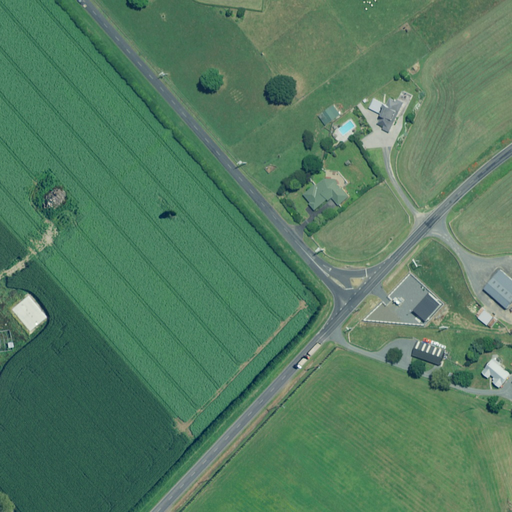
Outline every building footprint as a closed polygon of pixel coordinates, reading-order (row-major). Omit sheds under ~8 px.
[(397,120),(403,108),(402,108),(404,103),(398,100),(397,102),(391,99),(387,106),(375,100),(370,109),(383,115),(379,123),(384,125),(382,129),(391,133),(390,135),(396,138),(404,123),(397,120)] [(341,114),(334,105),(319,116),(325,125),(341,114)] [(310,204),(315,211),(328,200),(329,201),(333,198),(339,206),(350,197),(335,179),(326,179),(317,186),(316,184),(304,195),(311,203),(310,204)] [(485,290),(507,309),(511,303),(511,279),(502,270),(485,290)] [(498,319),(482,306),(474,316),(490,328),(498,319)] [(397,316),(388,307),(379,316),(388,325),(397,316)] [(0,352),(12,351),(9,330),(0,331),(0,352)] [(446,351),(419,342),(414,356),(441,365),(446,351)] [(489,379),(492,375),(494,377),(493,379),(495,381),(493,382),(500,388),(511,375),(500,366),(501,364),(494,359),(482,373),(489,379)]
